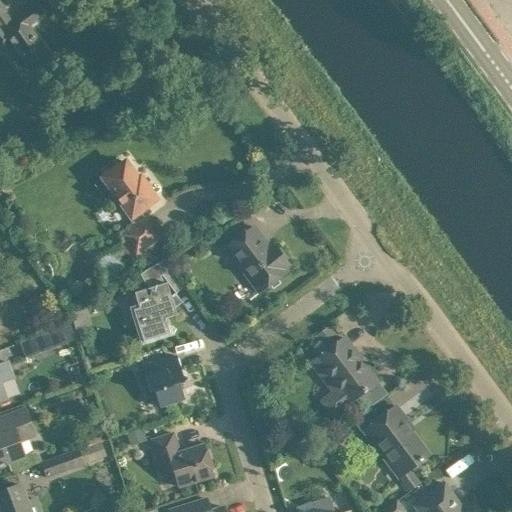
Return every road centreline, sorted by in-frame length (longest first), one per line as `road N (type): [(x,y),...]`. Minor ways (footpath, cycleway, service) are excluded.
road 1 (unclassified): [(191,0),(376,252)]
road 2 (unclassified): [(376,252),(511,433)]
road 3 (residential): [(221,367),(376,252)]
road 4 (residential): [(262,511),(221,367)]
